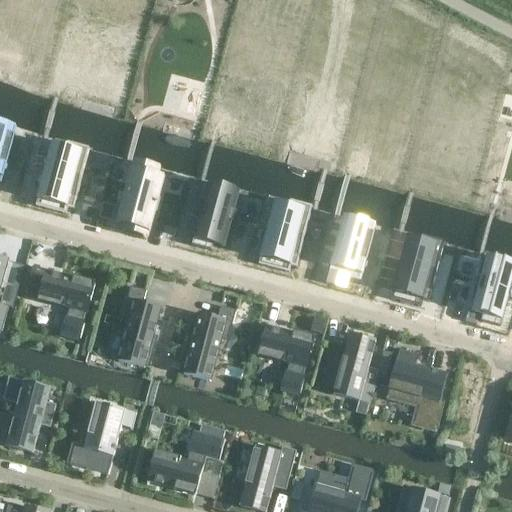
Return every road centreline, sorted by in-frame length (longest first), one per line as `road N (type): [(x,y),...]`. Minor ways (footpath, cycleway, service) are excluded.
road 1 (residential): [(0,220),(504,357)]
road 2 (residential): [(463,511),(504,357)]
road 3 (residential): [(0,473),(145,511)]
